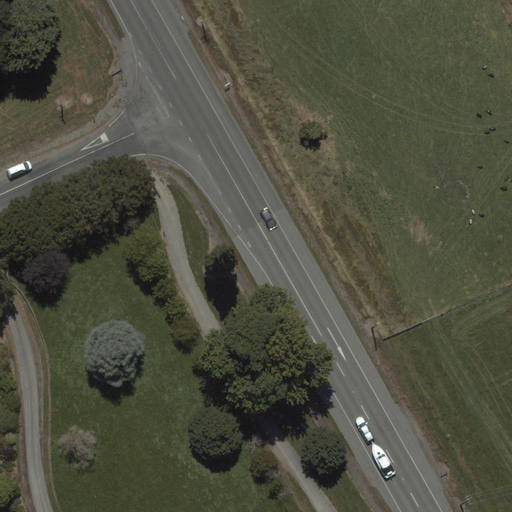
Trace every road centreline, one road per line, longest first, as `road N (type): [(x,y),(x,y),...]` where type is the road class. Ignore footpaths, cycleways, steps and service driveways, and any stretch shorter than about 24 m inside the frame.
road 1 (primary): [(192,106),(421,511)]
road 2 (residential): [(0,195),(192,106)]
road 3 (primary): [(192,106),(130,0)]
